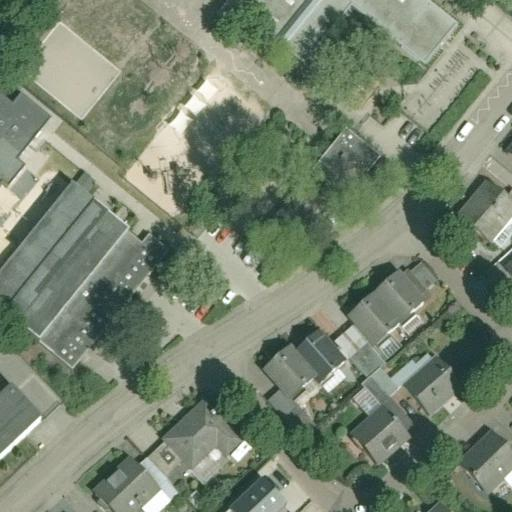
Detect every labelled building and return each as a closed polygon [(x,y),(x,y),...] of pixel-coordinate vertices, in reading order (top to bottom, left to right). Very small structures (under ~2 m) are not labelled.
[(217,0),(227,8),(217,21),(226,28),(236,16),(300,67),(346,10),(424,74),(450,41),(458,32),(418,0),(217,0)] [(0,204),(28,169),(20,162),(53,122),(0,79),(0,204)] [(342,122),(312,156),(348,188),(378,154),(342,122)] [(511,140),(498,157),(511,168),(511,140)] [(85,195),(93,183),(82,175),(74,188),(85,195)] [(313,203),(291,184),(254,227),(276,246),(313,203)] [(0,309),(73,369),(166,254),(148,240),(142,247),(72,190),(0,278),(0,309)] [(449,221),(475,246),(502,218),(475,193),(449,221)] [(511,292),(511,251),(492,275),(511,292)] [(375,349),(419,305),(390,276),(346,321),(375,349)] [(319,339),(296,360),(286,348),(262,370),(287,398),(308,379),(318,390),(344,367),(319,339)] [(391,381),(418,411),(446,385),(420,355),(391,381)] [(0,468),(38,432),(0,392),(0,468)] [(221,438),(194,407),(151,445),(178,475),(221,438)] [(366,464),(398,432),(374,408),(343,440),(366,464)] [(492,434),(459,462),(488,497),(511,476),(511,454),(510,456),(492,434)] [(125,511),(154,486),(129,459),(89,495),(104,511),(125,511)] [(283,511),(286,509),(262,484),(231,511),(283,511)]
